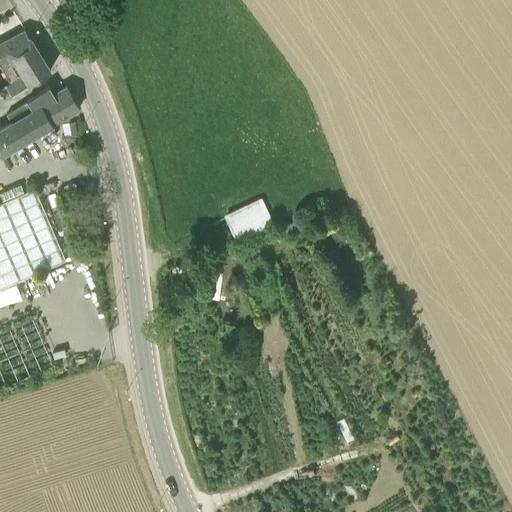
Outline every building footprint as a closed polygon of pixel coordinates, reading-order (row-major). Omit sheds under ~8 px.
[(7,86),(12,94),(50,70),(25,29),(0,45),(0,65),(11,83),(7,86)] [(41,100),(53,123),(80,107),(67,85),(54,92),(49,84),(27,100),(7,113),(10,116),(41,100)] [(0,153),(53,123),(41,100),(10,116),(11,119),(0,125),(0,153)] [(75,120),(62,123),(64,135),(77,132),(75,120)] [(0,287),(47,267),(66,259),(35,187),(0,201),(0,287)] [(239,241),(274,225),(262,199),(227,215),(238,239),(239,241)] [(279,227),(282,236),(305,227),(302,217),(279,227)]
